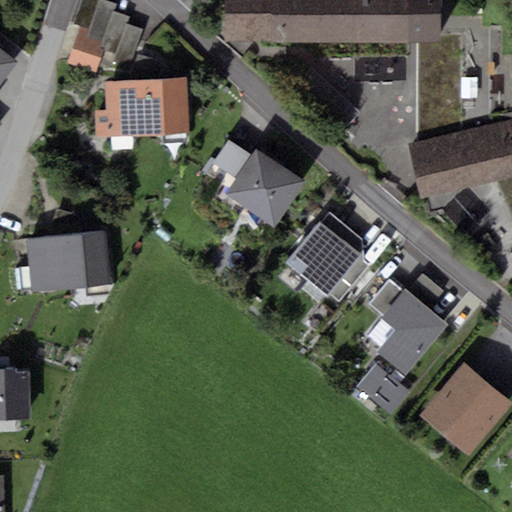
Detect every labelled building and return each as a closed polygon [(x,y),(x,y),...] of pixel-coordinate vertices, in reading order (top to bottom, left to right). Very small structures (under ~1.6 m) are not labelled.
[(82,0),(74,24),(79,26),(88,29),(85,38),(101,44),(99,49),(104,51),(116,55),(113,63),(129,69),(143,30),(125,24),(128,17),(114,12),(117,5),(101,0),(82,0)] [(225,0),(226,43),(416,41),(440,40),(440,0),(225,0)] [(101,44),(85,38),(88,29),(79,26),(67,63),(96,73),(104,51),(99,49),(101,44)] [(440,40),(416,41),(417,142),(464,131),(463,42),(440,40)] [(0,84),(17,62),(0,49),(0,84)] [(159,63),(137,57),(132,73),(132,81),(159,80),(159,63)] [(379,64),(380,84),(408,82),(407,63),(379,64)] [(132,81),(105,82),(107,110),(95,110),(97,138),(189,134),(187,79),(159,80),(132,81)] [(417,142),(408,144),(421,200),(495,184),(511,179),(511,120),(464,131),(417,142)] [(305,181),(257,149),(252,155),(229,139),(207,172),(232,189),(226,198),(274,229),(305,181)] [(511,179),(495,184),(511,221),(511,179)] [(51,226),(52,237),(79,234),(78,215),(56,209),(51,226)] [(329,212),(321,222),(360,254),(328,294),(340,304),(371,266),(364,260),(362,239),(329,212)] [(320,220),(285,263),(327,297),(328,294),(360,254),(321,222),(320,220)] [(52,237),(25,240),(30,292),(110,284),(105,232),(79,234),(52,237)] [(407,293),(429,310),(444,290),(423,273),(407,293)] [(407,293),(390,278),(369,304),(383,316),(381,319),(394,330),(376,352),(407,377),(448,326),(429,310),(407,293)] [(410,393),(375,363),(355,387),(391,416),(410,393)] [(462,363),(418,416),(467,456),(511,403),(462,363)] [(0,418),(31,416),(28,374),(15,375),(14,371),(0,371),(0,418)]
